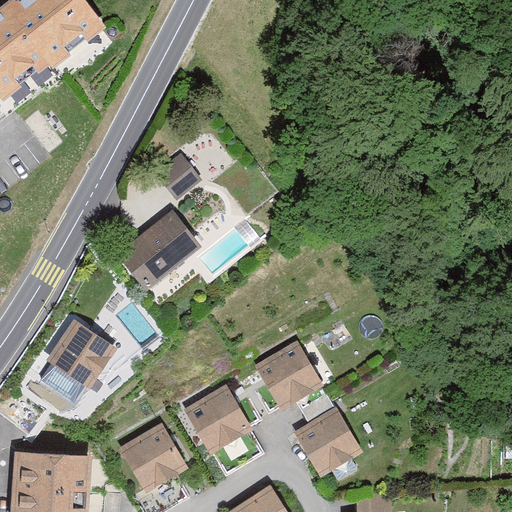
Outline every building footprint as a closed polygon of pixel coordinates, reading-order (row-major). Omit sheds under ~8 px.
[(61,0),(0,0),(0,95),(85,33),(61,0)] [(157,171),(176,197),(203,177),(184,151),(157,171)] [(154,212),(98,256),(127,293),(183,249),(154,212)] [(56,321),(27,371),(75,399),(104,349),(56,321)] [(287,345),(243,373),(271,417),(315,389),(287,345)] [(216,390),(171,418),(200,462),(244,433),(216,390)] [(327,413),(282,441),(310,484),(355,456),(327,413)] [(151,429),(107,457),(135,500),(179,472),(151,429)] [(0,454),(0,511),(73,511),(76,458),(0,454)] [(274,511),(262,492),(230,511),(274,511)] [(380,511),(380,501),(346,504),(347,511),(380,511)]
